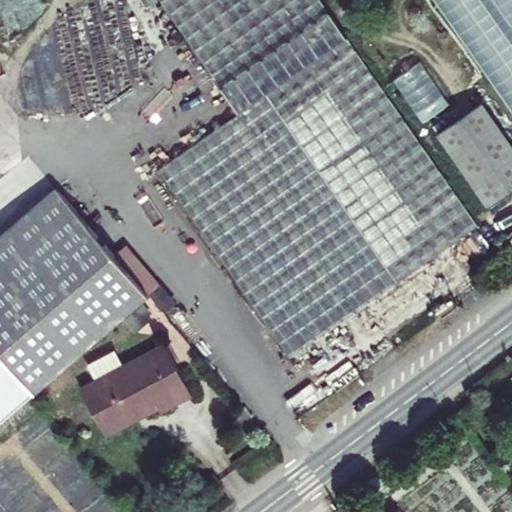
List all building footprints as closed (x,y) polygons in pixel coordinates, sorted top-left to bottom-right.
[(168,0),(239,106),(350,34),(327,0),(168,0)] [(511,0),(434,0),(511,110),(511,0)] [(477,226),(394,101),(350,34),(239,106),(158,159),(287,353),(456,240),(477,226)] [(424,59),(399,77),(428,120),(454,103),(424,59)] [(438,136),(488,206),(511,190),(511,143),(485,103),(438,136)] [(55,180),(0,226),(0,350),(29,384),(145,286),(55,180)] [(127,405),(97,372),(81,380),(104,426),(159,399),(160,403),(190,388),(167,338),(148,347),(166,368),(127,405)] [(148,347),(97,372),(127,405),(166,368),(148,347)] [(511,386),(502,393),(505,398),(489,409),(504,432),(509,433),(511,431),(511,386)]
